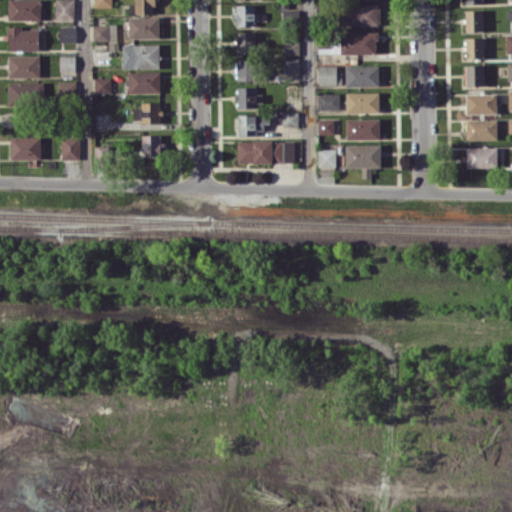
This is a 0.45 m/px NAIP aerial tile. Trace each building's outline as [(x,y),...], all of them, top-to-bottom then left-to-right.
[(7,0),(7,19),(40,20),(40,0),(7,0)] [(55,0),(55,19),(73,20),(73,0),(55,0)] [(157,0),(135,0),(135,3),(130,3),(130,13),(158,13),(157,0)] [(378,3),(341,4),(341,25),(378,25),(378,3)] [(236,26),(256,26),(256,4),(236,5),(236,26)] [(465,31),(483,31),(483,10),(465,10),(465,31)] [(128,39),(159,38),(159,16),(128,17),(128,39)] [(108,40),(108,25),(93,24),(93,40),(108,40)] [(75,41),(75,26),(59,26),(59,42),(75,41)] [(7,50),(39,50),(38,27),(7,28),(7,50)] [(237,53),(255,52),(254,31),(236,32),(237,53)] [(341,32),(342,53),(377,52),(376,31),(341,32)] [(317,52),(332,53),(332,34),(318,34),(317,52)] [(282,54),(299,54),(299,36),(283,35),(282,54)] [(483,37),(465,37),(465,58),(484,58),(483,37)] [(159,67),(159,44),(122,44),(122,68),(159,67)] [(8,77),(40,76),(39,55),(8,55),(8,77)] [(75,70),(75,55),(59,55),(59,70),(75,70)] [(299,58),(283,58),(283,73),(299,73),(299,58)] [(236,80),(255,80),(254,59),(236,59),(236,80)] [(484,85),(484,64),(466,64),(466,85),(484,85)] [(317,66),(318,85),(337,84),(336,65),(317,66)] [(379,65),(345,65),(345,85),(379,85),(379,65)] [(159,71),(127,71),(128,92),(160,92),(159,71)] [(94,78),(94,92),(111,92),(111,77),(94,78)] [(77,81),(57,81),(58,98),(78,97),(77,81)] [(43,82),(7,82),(7,102),(43,102),(43,82)] [(236,108),(262,107),(262,93),(256,94),(256,86),(236,87),(236,108)] [(345,92),(346,112),(379,112),(379,91),(345,92)] [(339,93),(317,93),(318,109),(339,109),(339,93)] [(497,113),(496,93),(466,94),(466,114),(497,113)] [(160,101),(141,102),(141,107),(133,107),(133,122),(161,121),(160,101)] [(298,112),(282,111),(282,125),(298,126),(298,112)] [(264,133),(264,123),(269,123),(269,115),(238,114),(238,133),(264,133)] [(380,138),(379,118),(346,118),(346,139),(380,138)] [(318,134),(334,134),(334,119),(317,119),(318,134)] [(497,139),(497,119),(466,119),(466,139),(497,139)] [(141,134),(142,156),(161,156),(161,134),(141,134)] [(40,136),(10,137),(10,159),(40,158),(40,136)] [(79,137),(61,137),(61,159),(79,158),(79,137)] [(294,140),(237,140),(237,162),(293,162),(294,140)] [(380,144),(345,144),(346,167),(362,167),(362,178),(371,177),(371,167),(381,167),(380,144)] [(108,145),(94,145),(94,160),(108,161),(108,145)] [(466,167),(497,166),(497,146),(466,147),(466,167)] [(335,149),(318,149),(318,166),(335,166),(335,149)]
